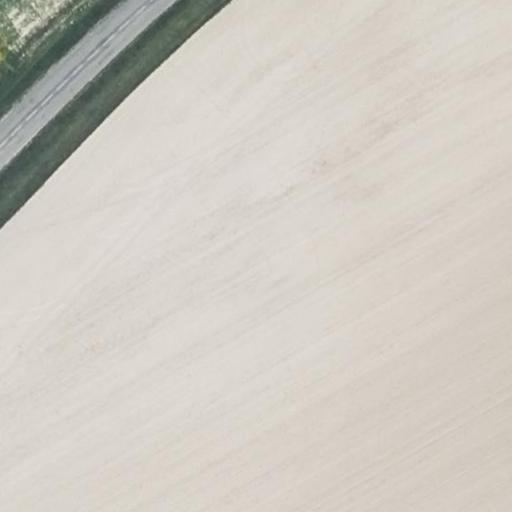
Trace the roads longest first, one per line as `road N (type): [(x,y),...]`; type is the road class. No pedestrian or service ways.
road 1 (track): [(240,0),(0,240)]
road 2 (tertiary): [(0,159),(160,0)]
road 3 (track): [(97,0),(0,94)]
